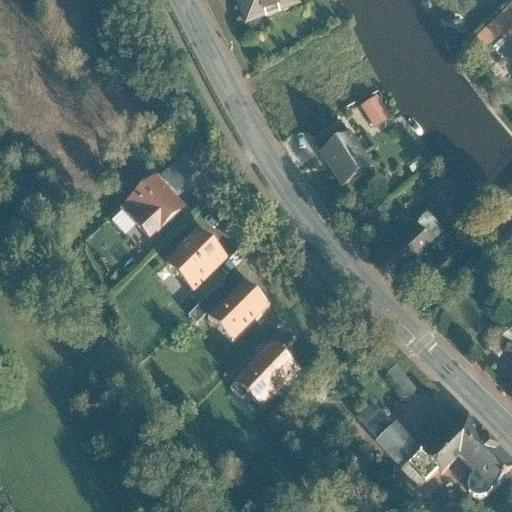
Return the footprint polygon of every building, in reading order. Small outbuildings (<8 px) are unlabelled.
[(232,0),(242,27),(299,8),(296,0),(232,0)] [(350,66),(343,53),(322,65),(319,59),(297,71),(289,56),(263,71),(273,91),(263,96),(271,110),(350,66)] [(336,99),(329,83),(314,90),(321,106),(336,99)] [(390,120),(377,98),(361,108),(375,130),(390,120)] [(373,170),(351,135),(320,155),(342,190),(373,170)] [(188,211),(156,176),(118,211),(150,246),(188,211)] [(441,250),(419,225),(382,256),(405,282),(441,250)] [(230,261),(200,228),(164,262),(194,295),(218,272),(230,261)] [(226,279),(218,272),(194,295),(191,297),(199,304),(213,291),(226,279)] [(269,309),(243,282),(224,302),(207,318),(233,345),(269,309)] [(224,302),(213,291),(199,304),(187,317),(197,327),(207,318),(224,302)] [(298,375),(268,347),(233,384),(263,412),(298,375)] [(511,474),(511,464),(466,412),(425,449),(419,454),(435,471),(439,475),(457,459),(489,495),(511,474)] [(425,449),(398,419),(373,442),(400,472),(406,467),(419,454),(425,449)] [(419,454),(406,467),(422,483),(435,471),(419,454)]
